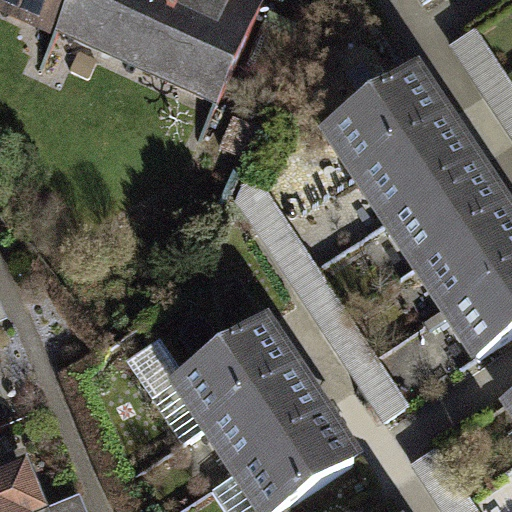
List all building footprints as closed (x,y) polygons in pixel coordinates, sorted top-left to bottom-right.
[(0,0),(0,11),(53,35),(58,25),(220,100),(266,0),(0,0)] [(511,83),(478,31),(451,48),(511,141),(511,83)] [(324,132),(354,178),(455,112),(425,66),(324,132)] [(354,178),(384,224),(486,158),(455,112),(354,178)] [(384,224),(414,270),(511,206),(511,198),(486,158),(384,224)] [(261,176),(234,193),(384,421),(411,404),(261,176)] [(511,206),(414,270),(445,316),(511,271),(511,206)] [(511,271),(445,316),(475,362),(511,337),(511,271)] [(0,321),(11,317),(0,291),(0,321)] [(168,386),(198,432),(299,366),(269,320),(168,386)] [(198,432),(228,478),(329,412),(299,366),(198,432)] [(228,478),(250,511),(276,511),(360,458),(329,412),(228,478)] [(481,511),(439,447),(412,465),(442,511),(481,511)] [(0,468),(0,511),(93,511),(81,482),(49,496),(32,456),(0,468)]
